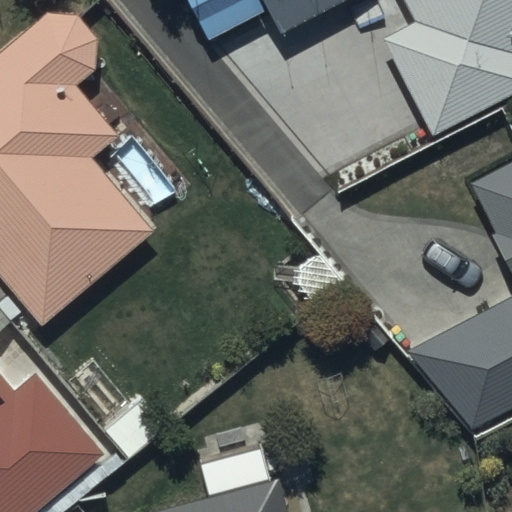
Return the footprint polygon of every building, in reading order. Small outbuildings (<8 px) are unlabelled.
[(511,0),(400,0),(410,18),(377,36),(429,133),(511,88),(511,0)] [(0,276),(40,322),(151,226),(88,153),(112,133),(68,82),(86,67),(87,65),(89,62),(90,60),(91,57),(92,55),(93,52),(93,49),(94,47),(94,44),(94,41),(93,38),(93,36),(92,33),(91,30),(90,28),(88,26),(87,23),(85,21),(83,19),(81,17),(79,15),(77,14),(74,12),(72,11),(69,10),(66,9),(64,9),(61,8),(58,8),(55,8),(53,9),(50,9),(47,10),(45,11),(42,12),(0,45),(0,276)] [(511,154),(465,180),(491,229),(486,233),(511,280),(511,279),(511,290),(449,324),(494,410),(511,400),(511,154)] [(29,372),(11,389),(0,377),(0,511),(27,511),(97,453),(29,372)] [(284,511),(275,476),(147,511),(284,511)]
